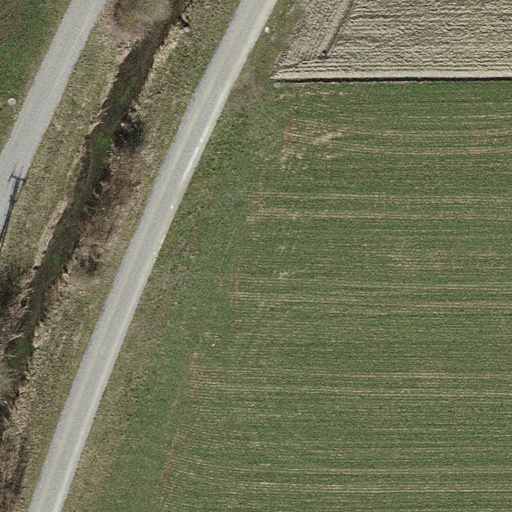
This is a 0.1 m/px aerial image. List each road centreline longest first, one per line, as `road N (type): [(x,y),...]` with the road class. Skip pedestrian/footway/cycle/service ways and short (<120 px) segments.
road 1 (track): [(45,511),(190,146),(270,0)]
road 2 (track): [(0,232),(101,0)]
